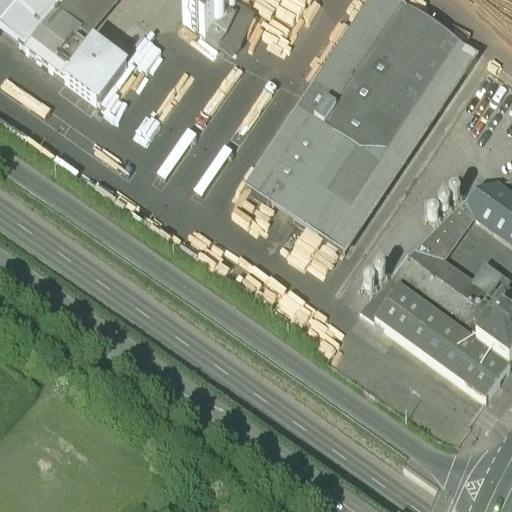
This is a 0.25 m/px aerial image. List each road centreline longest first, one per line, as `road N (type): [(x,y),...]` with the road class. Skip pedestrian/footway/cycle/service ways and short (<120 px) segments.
road 1 (secondary): [(493,509),(0,156)]
road 2 (secondary): [(0,210),(429,511)]
road 3 (secondary): [(0,263),(354,511)]
